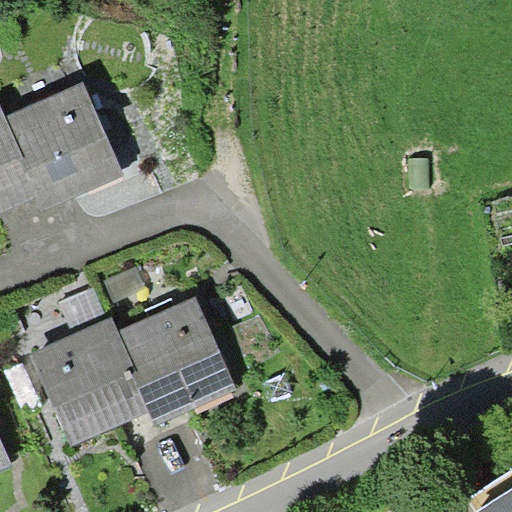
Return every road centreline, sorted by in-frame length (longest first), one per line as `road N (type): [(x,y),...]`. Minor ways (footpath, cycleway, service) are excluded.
road 1 (residential): [(206,208),(411,419)]
road 2 (residential): [(0,277),(169,211),(206,208)]
road 3 (residential): [(243,511),(411,419)]
